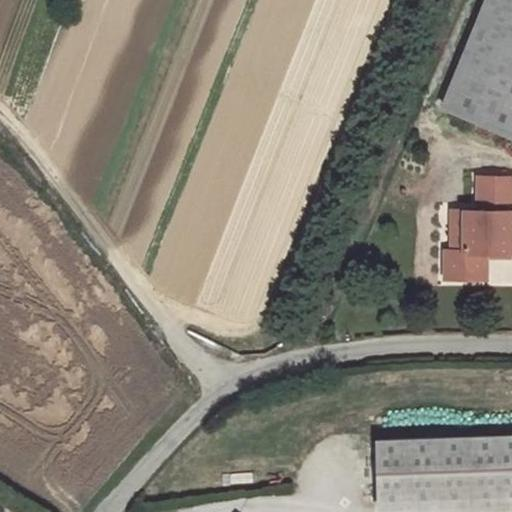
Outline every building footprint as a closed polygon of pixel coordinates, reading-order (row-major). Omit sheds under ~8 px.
[(511,0),(487,0),(444,105),(511,131),(511,0)] [(478,191),(511,192),(511,177),(478,176),(478,191)] [(511,251),(511,244),(511,192),(478,191),(478,212),(464,212),(464,251),(449,250),(446,250),(447,271),(487,272),(488,250),(511,251)] [(464,251),(464,212),(448,212),(449,250),(464,251)] [(511,501),(511,437),(375,442),(377,506),(511,501)]
